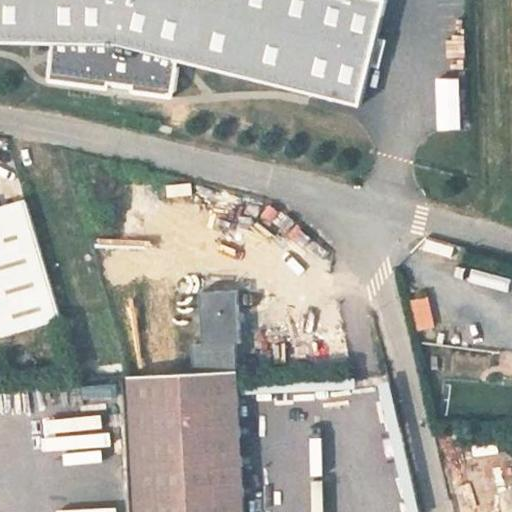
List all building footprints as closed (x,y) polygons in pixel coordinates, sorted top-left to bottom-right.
[(0,0),(0,42),(53,43),(48,81),(110,89),(111,84),(133,87),(132,93),(174,99),(180,61),(361,106),(387,0),(0,0)] [(0,316),(9,343),(65,328),(24,205),(0,213),(0,316)] [(197,348),(199,377),(242,374),(240,346),(245,346),(242,293),(204,296),(207,348),(197,348)] [(439,296),(424,300),(430,331),(446,327),(439,296)] [(449,356),(449,386),(463,386),(463,356),(449,356)] [(256,511),(242,374),(199,377),(131,381),(144,511),(256,511)]
